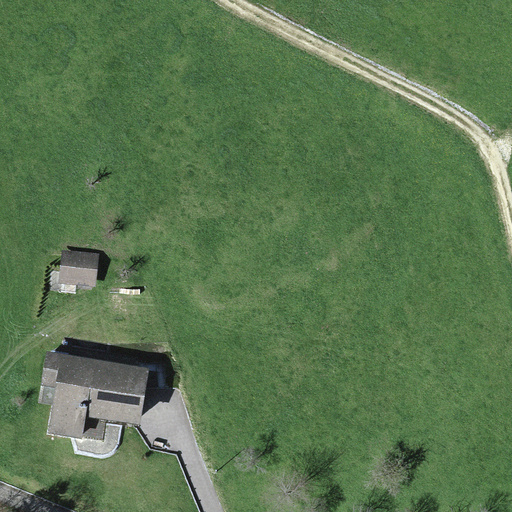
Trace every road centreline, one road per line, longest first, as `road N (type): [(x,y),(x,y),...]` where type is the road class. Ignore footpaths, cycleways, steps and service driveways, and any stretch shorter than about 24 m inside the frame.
road 1 (track): [(215,0),(441,110),(493,148),(511,238)]
road 2 (unknown): [(167,400),(210,511)]
